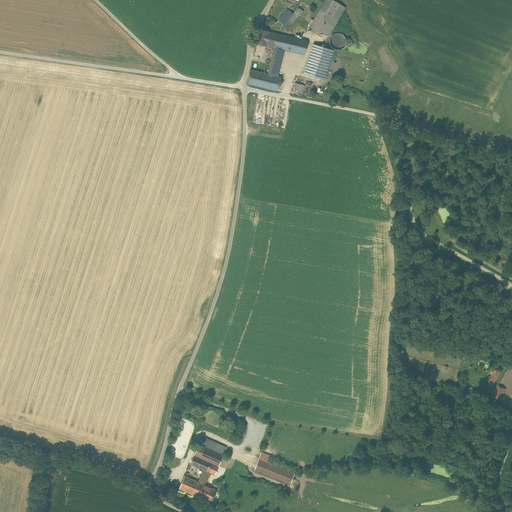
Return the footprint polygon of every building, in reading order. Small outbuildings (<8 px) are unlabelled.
[(332,0),(325,0),(308,29),(319,36),(321,32),(328,37),(345,7),(332,0)] [(295,12),(300,16),(304,11),(298,7),(295,12)] [(288,10),(279,21),(284,25),(290,16),(294,20),(297,17),(288,10)] [(278,34),(269,32),(269,31),(260,29),(256,43),(266,46),(266,45),(274,47),(278,34)] [(346,44),(346,41),(346,38),(344,35),(341,33),(338,33),(334,33),(332,35),(330,38),(329,41),(330,44),(332,47),(335,49),(338,50),(341,49),(344,47),(346,44)] [(308,41),(278,34),(274,47),(284,50),(304,55),(308,41)] [(327,48),(313,44),(307,64),(321,68),(327,48)] [(284,50),(274,47),(270,65),(268,74),(277,76),(284,50)] [(321,68),(318,77),(325,79),(333,50),(327,48),(321,68)] [(321,68),(307,64),(304,73),(318,77),(321,68)] [(281,77),(277,76),(268,74),(260,72),(250,70),(247,83),(278,91),(278,90),(281,77)] [(305,85),(295,83),(293,89),(303,92),(305,85)] [(278,123),(278,116),(261,116),(254,116),(254,124),(277,124),(277,123),(278,123)] [(496,370),(488,382),(493,385),(500,372),(499,371),(496,370)] [(503,387),(497,385),(496,387),(492,396),(501,400),(505,390),(502,389),(503,387)] [(216,443),(202,437),(199,444),(213,450),(216,443)] [(227,448),(216,443),(213,450),(223,455),(227,448)] [(213,450),(199,444),(194,456),(213,464),(219,467),(223,455),(213,450)] [(262,451),(259,460),(268,463),(271,455),(262,451)] [(213,464),(194,456),(190,464),(205,471),(209,473),(213,464)] [(268,463),(259,460),(255,469),(291,484),(294,474),(268,463)] [(219,467),(213,464),(209,473),(210,473),(215,475),(219,467)] [(200,483),(205,485),(210,473),(209,473),(205,471),(200,483)] [(205,485),(200,483),(188,477),(185,476),(179,489),(211,503),(217,490),(205,485)]
